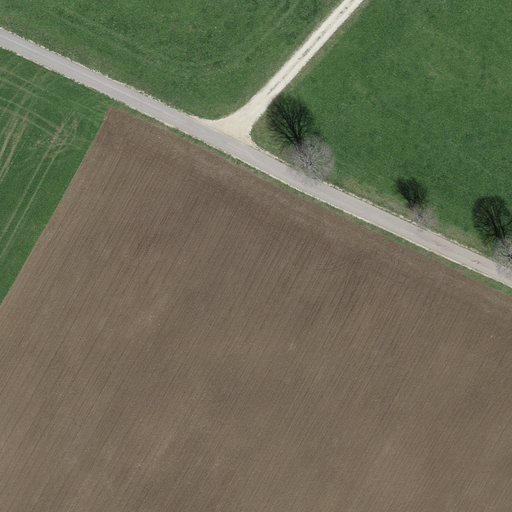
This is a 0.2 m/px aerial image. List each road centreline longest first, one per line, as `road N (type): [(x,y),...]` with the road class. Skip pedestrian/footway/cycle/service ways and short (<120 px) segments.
road 1 (unclassified): [(511,281),(0,43)]
road 2 (track): [(355,0),(221,144)]
